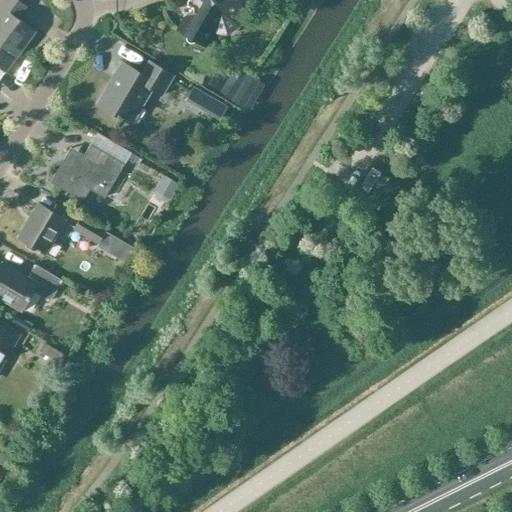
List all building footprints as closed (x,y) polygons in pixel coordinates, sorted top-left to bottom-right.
[(0,0),(0,36),(21,53),(37,32),(19,19),(28,6),(18,0),(0,0)] [(194,0),(195,14),(190,14),(188,15),(186,17),(186,18),(187,19),(180,30),(179,29),(178,31),(209,48),(209,47),(208,46),(215,33),(219,11),(243,15),(245,15),(243,3),(245,2),(247,1),(247,0),(194,0)] [(0,68),(6,73),(21,53),(0,36),(0,68)] [(164,96),(175,77),(150,62),(143,75),(123,63),(98,104),(133,125),(153,90),(164,96)] [(194,87),(186,101),(199,109),(207,95),(194,87)] [(72,149),(52,183),(84,202),(91,190),(107,199),(126,166),(92,146),(85,156),(72,149)] [(372,167),(359,187),(368,193),(381,172),(372,167)] [(154,190),(154,191),(154,192),(154,193),(155,194),(155,195),(156,196),(156,197),(157,197),(157,198),(158,198),(159,199),(160,200),(161,200),(162,200),(163,200),(164,201),(165,200),(166,200),(167,200),(168,200),(169,199),(170,199),(179,183),(163,174),(154,189),(154,190)] [(19,239),(46,255),(66,221),(39,205),(19,239)] [(75,230),(100,245),(106,234),(82,219),(75,230)] [(52,303),(63,283),(39,268),(31,281),(4,264),(0,271),(0,299),(22,312),(34,292),(52,303)] [(0,369),(20,336),(0,324),(0,369)] [(60,364),(65,355),(44,342),(39,351),(60,364)]
